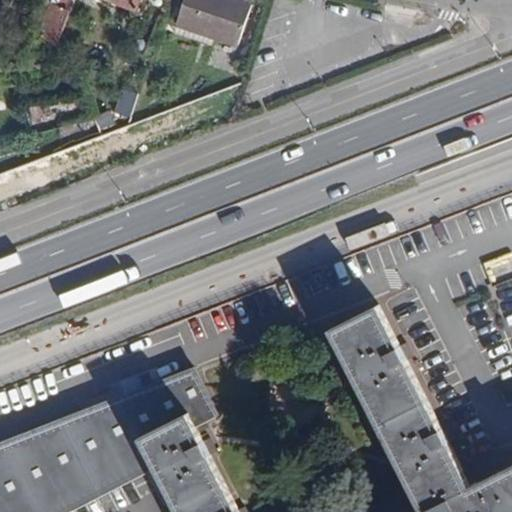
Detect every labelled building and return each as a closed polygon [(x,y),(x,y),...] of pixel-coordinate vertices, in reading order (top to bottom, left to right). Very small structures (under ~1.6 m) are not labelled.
[(75,0),(60,0),(59,3),(52,1),(38,37),(59,45),(75,0)] [(110,0),(137,10),(141,0),(110,0)] [(252,3),(243,0),(184,0),(176,23),(179,23),(216,37),(237,45),(252,3)] [(175,32),(213,45),(216,37),(179,23),(175,32)] [(121,90),(115,113),(130,117),(136,94),(121,90)] [(402,346),(380,304),(331,329),(413,493),(463,468),(449,439),(442,427),(408,358),(402,346)] [(415,355),(409,343),(402,346),(408,358),(415,355)] [(216,413),(193,368),(0,442),(0,511),(61,511),(155,465),(178,511),(240,511),(239,509),(211,455),(204,440),(200,432),(195,423),(207,418),(216,413)] [(207,418),(195,423),(200,432),(211,427),(207,418)] [(455,436),(449,424),(442,427),(449,439),(455,436)] [(218,452),(210,437),(204,440),(211,455),(218,452)] [(511,511),(511,464),(472,485),(422,511),(419,511),(511,511)] [(422,511),(472,485),(463,468),(413,493),(422,511)]
